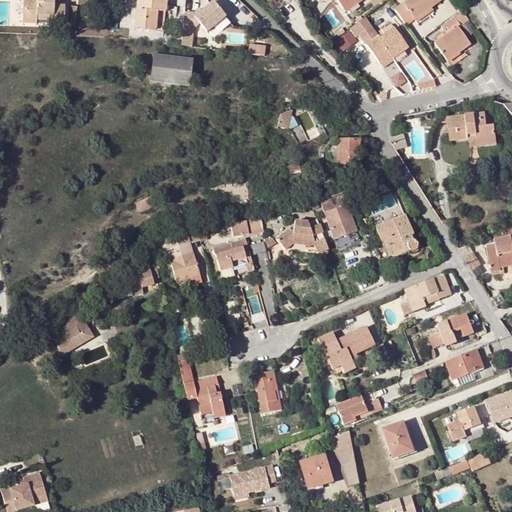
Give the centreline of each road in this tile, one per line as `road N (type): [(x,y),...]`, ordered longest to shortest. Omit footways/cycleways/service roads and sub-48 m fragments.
road 1 (residential): [(246,350),(454,259)]
road 2 (residential): [(241,0),(378,118)]
road 3 (residential): [(454,259),(383,142),(378,118)]
